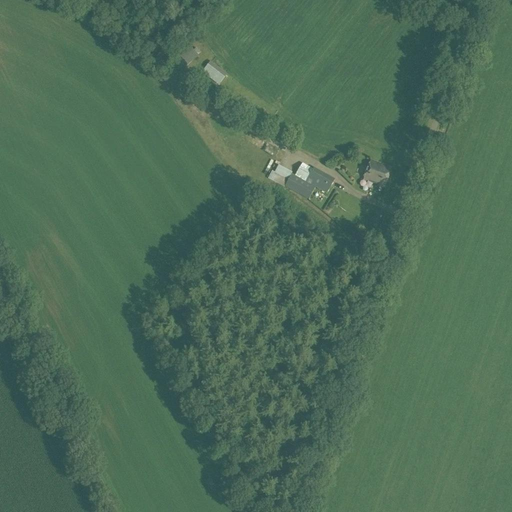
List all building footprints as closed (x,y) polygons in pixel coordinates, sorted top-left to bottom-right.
[(181,72),(198,56),(197,55),(193,51),(185,42),(169,57),(181,72)] [(210,61),(202,72),(219,85),(227,74),(210,61)] [(220,149),(234,169),(241,165),(226,144),(220,149)] [(363,180),(374,184),(385,188),(392,168),(370,161),(363,180)] [(278,165),(274,174),(270,180),(285,187),(308,200),(311,195),(315,187),(327,194),(335,180),(314,168),(313,170),(302,163),(300,163),(293,174),(292,173),(278,165)]
